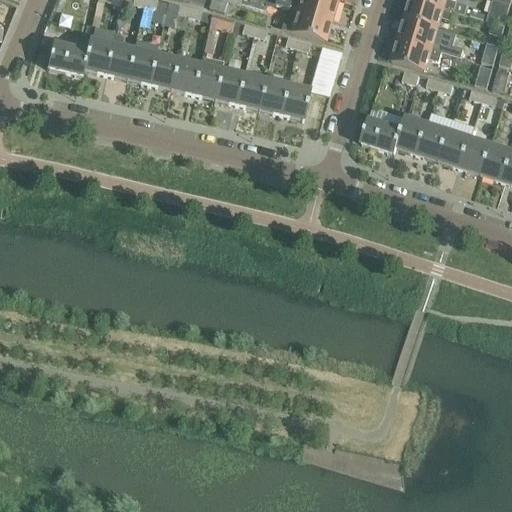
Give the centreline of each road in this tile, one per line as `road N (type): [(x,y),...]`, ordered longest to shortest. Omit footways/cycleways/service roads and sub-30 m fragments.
road 1 (unclassified): [(324,180),(0,105)]
road 2 (unclassified): [(511,240),(324,180)]
road 3 (residential): [(324,180),(377,0)]
